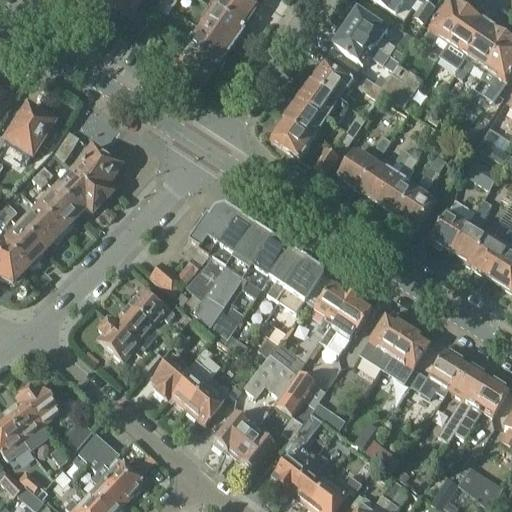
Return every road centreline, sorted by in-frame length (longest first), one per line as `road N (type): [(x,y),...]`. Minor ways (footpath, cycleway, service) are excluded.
road 1 (tertiary): [(511,347),(211,153)]
road 2 (residential): [(211,153),(34,336)]
road 3 (tertiary): [(211,153),(0,15)]
road 4 (residential): [(198,482),(34,336)]
road 5 (residential): [(317,0),(211,153)]
